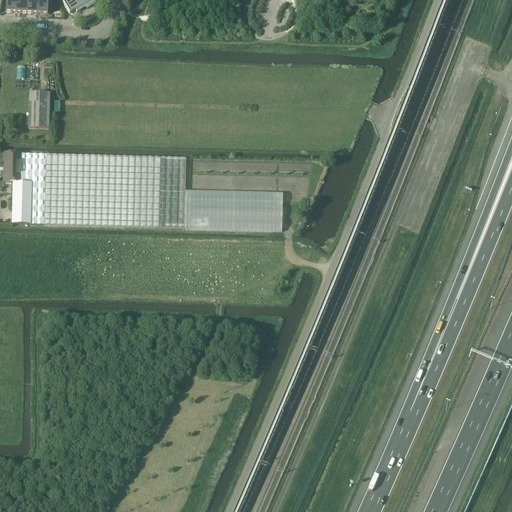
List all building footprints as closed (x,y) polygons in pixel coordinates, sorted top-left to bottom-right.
[(6,0),(5,13),(16,14),(16,0),(6,0)] [(16,0),(16,14),(27,14),(27,0),(16,0)] [(27,0),(27,14),(37,15),(37,0),(27,0)] [(37,0),(37,15),(48,15),(48,0),(37,0)] [(77,14),(81,11),(73,0),(60,0),(70,15),(75,11),(77,14)] [(86,0),(73,0),(81,11),(90,6),(86,0)] [(244,511),(266,462),(314,353),(366,224),(420,90),(454,0),(476,0),(439,97),(431,117),(426,130),(385,233),(330,362),(293,450),(283,474),(266,511),(269,511),(285,475),(296,451),(333,363),(387,234),(428,131),(434,118),(441,98),(479,0),(452,0),(418,89),(364,223),(311,352),(263,461),(241,511),(244,511)] [(29,130),(49,130),(49,94),(29,94),(29,130)] [(6,183),(13,183),(19,183),(20,155),(6,154),(6,183)] [(185,159),(20,155),(19,183),(31,183),(30,225),(184,229),(185,159)] [(13,183),(12,225),(30,225),(31,183),(19,183),(13,183)]
